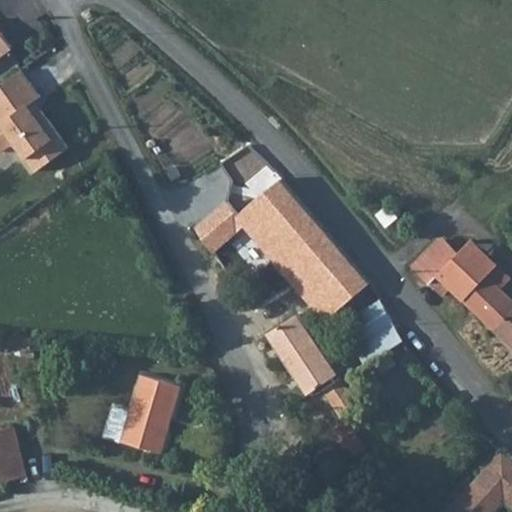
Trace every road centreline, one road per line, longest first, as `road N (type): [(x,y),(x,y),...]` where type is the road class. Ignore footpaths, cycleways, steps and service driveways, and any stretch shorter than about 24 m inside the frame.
road 1 (residential): [(113,0),(174,46),(350,218),(511,429)]
road 2 (residential): [(240,511),(265,459),(274,414),(55,0)]
road 3 (track): [(166,211),(268,138)]
